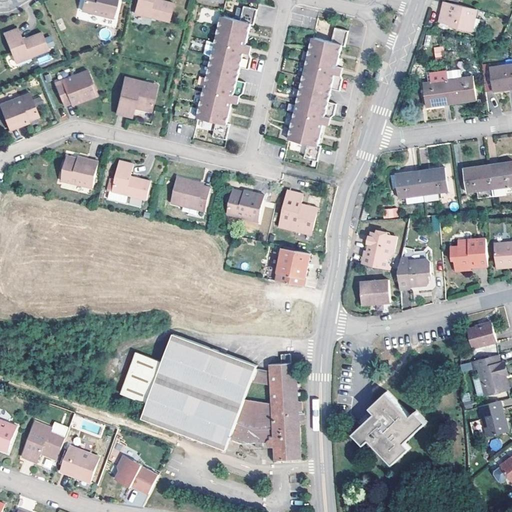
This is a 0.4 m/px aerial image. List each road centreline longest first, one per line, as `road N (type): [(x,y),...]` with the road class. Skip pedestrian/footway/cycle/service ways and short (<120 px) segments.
road 1 (residential): [(0,162),(81,126),(247,168)]
road 2 (tertiary): [(327,322),(349,190),(373,133)]
road 3 (tertiary): [(325,511),(320,376),(327,322)]
road 4 (residential): [(507,295),(374,330),(327,322)]
road 5 (residential): [(247,168),(287,0)]
road 6 (residential): [(370,32),(336,174)]
road 7 (residential): [(373,133),(394,139),(511,123)]
